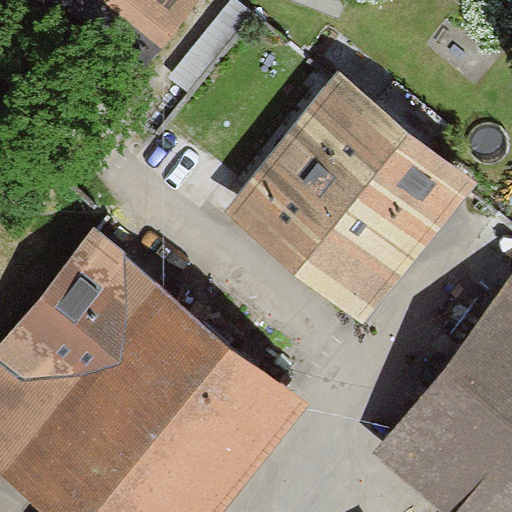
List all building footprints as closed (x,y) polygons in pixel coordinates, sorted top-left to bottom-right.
[(181,0),(80,0),(143,48),(181,0)] [(346,86),(249,207),(360,293),(456,175),(346,86)] [(109,365),(168,290),(95,232),(0,351),(0,451),(24,471),(109,365)] [(511,282),(496,302),(511,315),(511,282)] [(168,290),(109,365),(225,459),(285,385),(168,290)] [(511,315),(496,302),(407,419),(463,466),(511,507),(511,315)] [(109,365),(24,471),(76,511),(182,511),(225,459),(109,365)]
